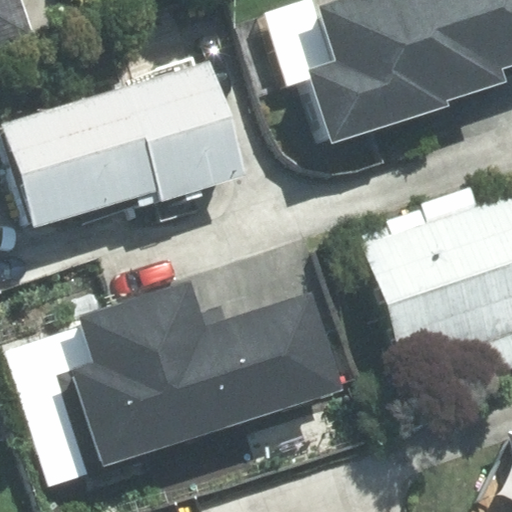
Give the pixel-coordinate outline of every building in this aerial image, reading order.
[(0,0),(0,49),(26,40),(11,0),(0,0)] [(511,69),(511,0),(309,0),(256,18),(281,93),(300,87),(320,144),(492,86),(489,77),(511,69)] [(237,185),(198,64),(0,126),(0,165),(21,230),(140,193),(146,214),(237,185)] [(385,228),(349,239),(390,375),(479,348),(488,379),(511,371),(511,198),(464,213),(458,193),(381,216),(385,228)] [(80,365),(54,374),(86,474),(330,396),(299,299),(187,335),(171,284),(65,317),(80,365)] [(511,511),(511,427),(501,430),(511,469),(511,511)]
